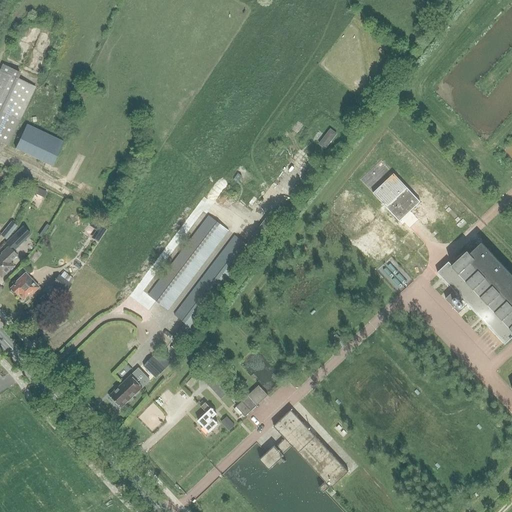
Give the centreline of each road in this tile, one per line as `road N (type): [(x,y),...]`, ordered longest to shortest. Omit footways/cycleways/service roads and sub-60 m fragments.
road 1 (unknown): [(498,203),(491,180),(428,112),(423,88),(485,0)]
road 2 (primary): [(161,511),(0,336)]
